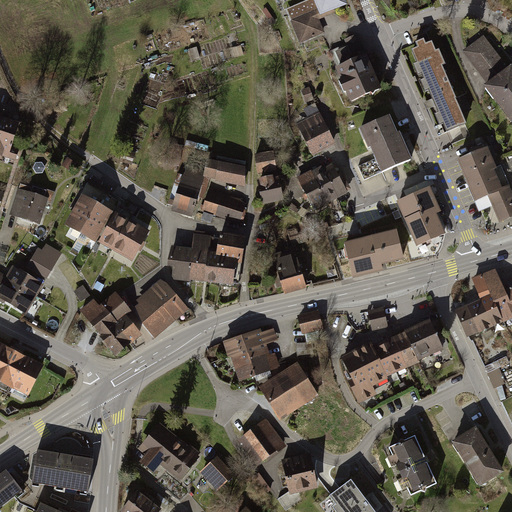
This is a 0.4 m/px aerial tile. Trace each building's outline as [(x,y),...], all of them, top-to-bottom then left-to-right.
[(308,0),(312,10),(290,19),(299,43),(323,33),(317,18),(333,12),(331,7),(341,3),(339,0),(308,0)] [(483,38),(462,54),(485,84),(506,67),(483,38)] [(359,40),(333,52),(339,64),(331,68),(347,101),(376,88),(361,57),(366,55),(359,40)] [(433,44),(406,56),(441,138),(468,126),(433,44)] [(506,67),(485,84),(482,86),(511,125),(511,69),(508,65),(506,67)] [(311,156),(333,144),(317,113),(294,124),(311,156)] [(15,124),(0,118),(0,156),(3,157),(15,124)] [(390,118),(359,132),(379,175),(410,161),(390,118)] [(484,150),(453,162),(470,203),(473,202),(478,214),(490,209),(496,225),(511,218),(511,196),(500,168),(493,172),(484,150)] [(273,152),(256,155),(259,173),(276,171),(273,152)] [(242,168),(205,160),(202,173),(239,181),(242,168)] [(328,164),(317,170),(334,200),(345,194),(328,164)] [(184,168),(168,208),(186,215),(201,174),(184,168)] [(317,170),(307,175),(324,205),(334,200),(317,170)] [(307,175),(296,181),(313,211),(324,205),(307,175)] [(254,182),(259,205),(284,199),(279,176),(254,182)] [(45,197),(15,188),(6,213),(36,223),(45,197)] [(207,192),(202,210),(239,223),(245,205),(207,192)] [(95,203),(78,194),(63,224),(79,233),(95,203)] [(404,203),(412,239),(447,231),(440,195),(404,203)] [(112,212),(95,203),(79,233),(96,242),(112,212)] [(129,221),(112,212),(96,242),(113,251),(129,221)] [(146,230),(129,221),(113,251),(130,260),(146,230)] [(348,277),(402,265),(400,257),(411,255),(404,224),(340,238),(348,277)] [(194,233),(192,252),(190,281),(198,282),(203,234),(194,233)] [(216,235),(203,234),(198,282),(211,283),(214,257),(216,235)] [(241,238),(216,235),(214,257),(239,260),(241,238)] [(40,283),(54,261),(34,250),(28,260),(21,272),(40,283)] [(190,281),(192,252),(173,250),(169,268),(175,269),(174,279),(190,281)] [(294,252),(270,258),(279,294),(303,288),(294,252)] [(237,286),(239,260),(214,257),(211,283),(237,286)] [(0,300),(22,314),(40,283),(21,272),(11,266),(4,277),(0,274),(0,300)] [(473,279),(482,295),(496,323),(511,314),(511,305),(501,286),(492,269),(473,279)] [(511,280),(501,286),(511,305),(511,280)] [(129,309),(151,336),(184,309),(161,282),(129,309)] [(113,294),(98,305),(126,344),(141,333),(113,294)] [(482,295),(472,301),(486,328),(496,323),(482,295)] [(472,301),(454,310),(468,338),(486,328),(472,301)] [(98,305),(84,315),(112,354),(126,344),(98,305)] [(383,308),(368,312),(373,331),(388,327),(383,308)] [(316,312),(296,315),(299,333),(319,329),(316,312)] [(427,319),(403,330),(417,360),(440,349),(427,319)] [(221,340),(226,356),(264,344),(275,340),(271,328),(259,332),(258,328),(221,340)] [(403,330),(389,336),(404,368),(418,362),(417,360),(403,330)] [(389,336),(370,345),(384,377),(404,368),(389,336)] [(38,364),(0,344),(0,385),(21,396),(38,364)] [(226,356),(230,367),(268,354),(264,344),(226,356)] [(370,345),(339,359),(359,403),(375,396),(371,386),(385,380),(384,377),(370,345)] [(230,367),(234,379),(276,365),(272,353),(268,354),(230,367)] [(257,388),(277,422),(314,401),(294,366),(257,388)] [(500,366),(489,371),(495,386),(507,381),(500,366)] [(263,418),(241,433),(258,459),(281,444),(263,418)] [(176,481),(198,454),(158,422),(136,449),(140,453),(134,461),(149,472),(155,464),(176,481)] [(472,429),(449,443),(477,488),(500,474),(472,429)] [(415,438),(389,450),(411,497),(436,486),(415,438)] [(40,452),(34,488),(91,497),(97,461),(40,452)] [(281,459),(286,492),(313,488),(308,454),(281,459)] [(214,458),(198,474),(215,492),(231,476),(214,458)] [(9,472),(0,478),(0,511),(26,492),(9,472)] [(375,511),(351,480),(327,499),(334,507),(331,508),(333,511),(375,511)] [(120,511),(153,511),(157,508),(134,489),(117,509),(120,511)]
